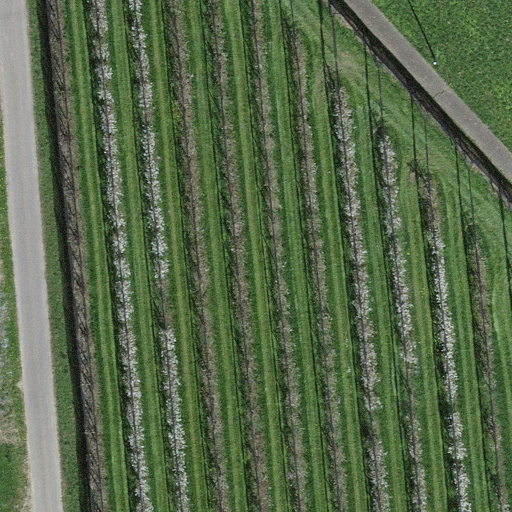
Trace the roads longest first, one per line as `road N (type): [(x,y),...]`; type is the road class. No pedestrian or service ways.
road 1 (unclassified): [(3,0),(48,511)]
road 2 (track): [(511,168),(360,0)]
